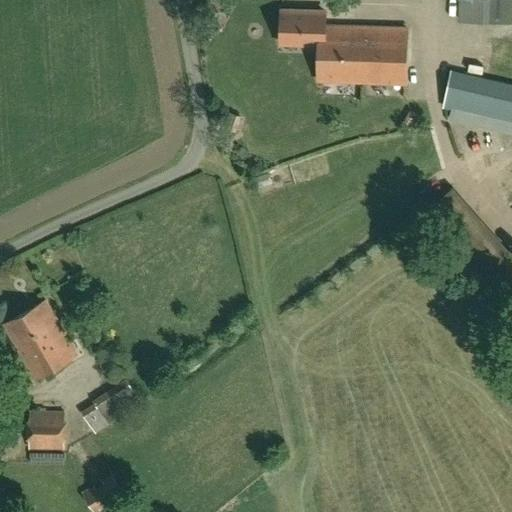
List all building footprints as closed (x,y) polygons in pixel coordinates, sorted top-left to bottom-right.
[(511,21),(511,0),(459,0),(458,20),(511,21)] [(281,42),(320,43),(319,80),(406,82),(407,27),(325,26),(325,11),(282,10),(281,42)] [(511,83),(451,70),(443,107),(456,110),(454,120),(511,133),(511,83)] [(424,210),(492,285),(502,276),(511,286),(511,249),(510,251),(453,186),(424,210)] [(5,323),(36,377),(77,354),(46,299),(5,323)] [(95,431),(141,400),(128,379),(95,400),(96,403),(83,412),(95,431)] [(65,449),(65,409),(30,409),(29,448),(65,449)] [(96,511),(103,507),(117,499),(127,493),(114,472),(83,491),(96,511)]
